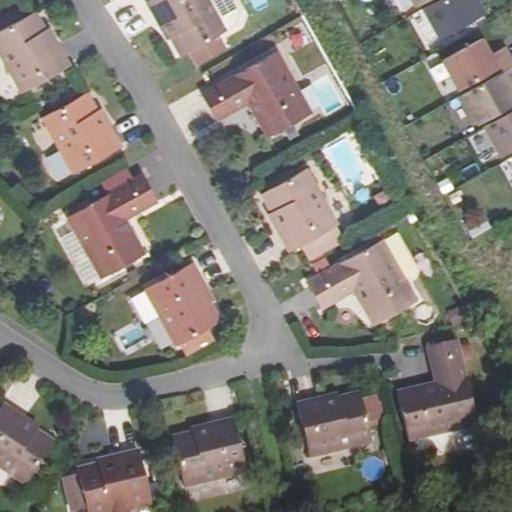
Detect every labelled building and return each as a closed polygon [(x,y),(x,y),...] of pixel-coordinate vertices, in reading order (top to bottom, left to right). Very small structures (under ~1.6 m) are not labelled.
[(203,0),(164,0),(145,10),(157,33),(162,30),(180,62),(224,38),(224,37),(203,0)] [(203,0),(224,37),(236,30),(238,22),(226,0),(203,0)] [(409,0),(415,10),(431,1),(433,0),(409,0)] [(474,0),(443,0),(433,6),(422,12),(439,42),(484,17),(478,6),(474,0)] [(53,55),(34,22),(0,40),(0,64),(21,101),(69,74),(57,53),(53,55)] [(490,58),(481,41),(442,64),(458,94),(482,80),(511,64),(504,50),(490,58)] [(252,73),(200,102),(215,129),(247,111),(266,145),(309,121),(275,60),(269,63),(267,58),(249,68),(252,73)] [(511,69),(511,64),(482,80),(484,85),(511,69)] [(488,122),(511,108),(511,96),(508,89),(511,87),(511,69),(484,85),(461,98),(477,128),(488,122)] [(103,135),(86,103),(42,126),(72,181),(120,155),(108,133),(103,135)] [(490,126),(511,113),(511,108),(488,122),(490,126)] [(511,113),(490,126),(484,130),(501,159),(511,153),(511,113)] [(335,233),(304,178),(260,203),(278,235),(275,237),(288,260),(335,233)] [(156,211),(141,185),(66,226),(99,286),(142,262),(124,229),(156,211)] [(415,308),(381,248),(306,290),(321,316),(353,298),(372,332),(415,308)] [(202,295),(190,273),(143,299),(174,355),(217,331),(198,297),(202,295)] [(475,431),(455,347),(427,354),(436,388),(397,398),(409,447),(475,431)] [(371,449),(359,401),(323,410),(322,405),(297,411),(310,464),(371,449)] [(0,477),(25,493),(52,451),(20,431),(23,427),(2,413),(0,415),(0,477)] [(246,479),(233,426),(208,432),(209,437),(172,446),(184,494),(246,479)] [(142,511),(152,510),(139,458),(115,464),(116,468),(79,477),(87,511),(142,511)]
